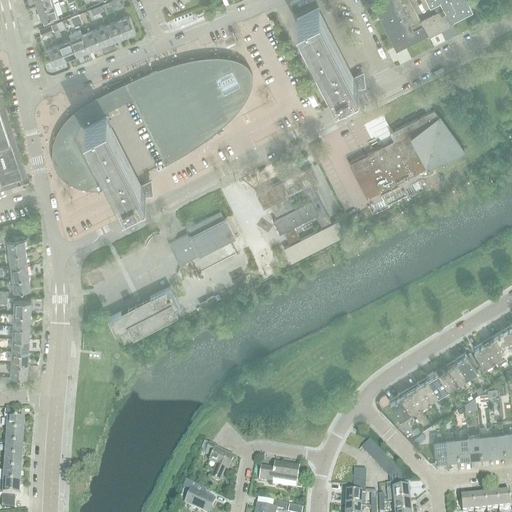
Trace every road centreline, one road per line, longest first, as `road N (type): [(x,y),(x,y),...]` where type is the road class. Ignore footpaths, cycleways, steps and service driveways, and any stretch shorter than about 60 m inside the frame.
road 1 (residential): [(171,198),(389,87)]
road 2 (residential): [(359,402),(511,298)]
road 3 (residential): [(26,97),(163,45)]
road 4 (residential): [(56,397),(59,257)]
road 5 (residential): [(389,87),(511,22)]
road 6 (residential): [(59,257),(171,198)]
road 7 (residential): [(163,45),(275,0)]
